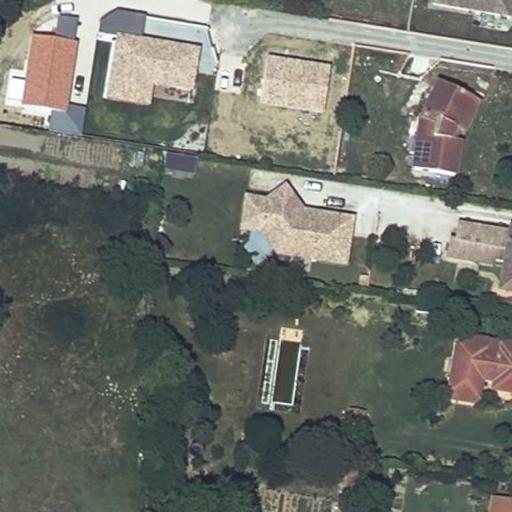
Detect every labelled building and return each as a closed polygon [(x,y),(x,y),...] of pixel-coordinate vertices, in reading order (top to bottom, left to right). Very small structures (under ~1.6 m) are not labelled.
[(510,18),(511,6),(511,0),(434,0),(434,5),(510,18)] [(146,13),(118,9),(101,16),(98,33),(114,35),(105,98),(149,104),(152,82),(194,88),(199,47),(142,39),(146,13)] [(56,39),(31,36),(25,80),(9,78),(7,99),(22,101),(22,106),(53,110),(51,128),(80,132),(84,107),(66,105),(77,19),(59,16),(56,39)] [(329,64),(266,55),(259,103),(323,112),(329,64)] [(421,152),(416,151),(414,171),(455,177),(460,144),(452,142),(457,131),(464,134),(478,102),(440,83),(422,122),(428,125),(424,134),(421,152)] [(420,128),(416,151),(421,152),(424,134),(428,125),(422,122),(420,128)] [(165,153),(162,168),(192,174),(195,159),(165,153)] [(344,265),(350,220),(314,214),(305,220),(297,218),(288,206),(294,202),(283,187),(265,202),(245,199),(241,230),(254,232),(257,230),(265,224),(278,241),(276,254),(344,265)] [(294,202),(288,206),(297,218),(305,220),(314,214),(301,211),(294,202)] [(278,241),(265,224),(257,230),(276,254),(278,241)] [(451,241),(449,258),(493,266),(494,261),(505,262),(502,289),(511,290),(511,232),(511,233),(461,226),(458,242),(451,241)] [(303,329),(283,327),(282,336),(302,338),(303,329)] [(458,382),(451,381),(449,395),(452,400),(471,403),(478,398),(481,379),(496,381),(495,390),(511,393),(511,346),(464,338),(457,343),(454,360),(461,366),(458,382)] [(454,360),(451,381),(458,382),(461,366),(454,360)]
